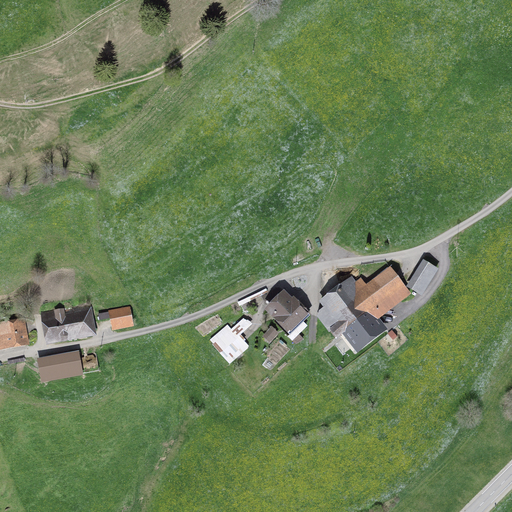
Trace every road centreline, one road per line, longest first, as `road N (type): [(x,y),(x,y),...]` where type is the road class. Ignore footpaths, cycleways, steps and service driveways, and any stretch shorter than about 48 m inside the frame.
road 1 (track): [(511,191),(418,249),(315,266),(133,332),(0,357)]
road 2 (track): [(0,104),(53,103),(160,73),(265,0)]
road 3 (track): [(127,0),(60,42),(0,64)]
